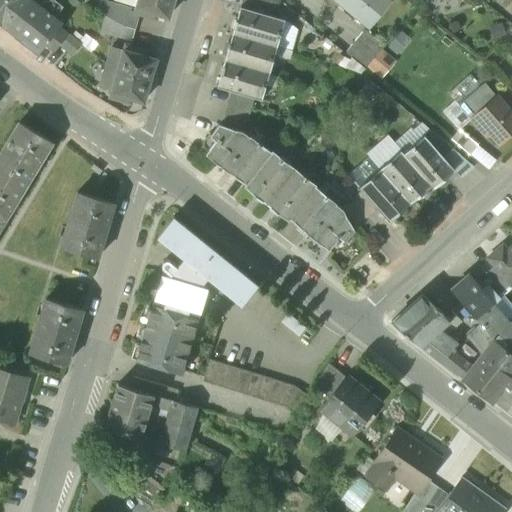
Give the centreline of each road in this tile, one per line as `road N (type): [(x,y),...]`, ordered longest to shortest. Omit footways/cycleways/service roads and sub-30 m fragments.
road 1 (residential): [(145,168),(43,511)]
road 2 (tertiary): [(145,168),(358,321)]
road 3 (residential): [(511,189),(358,321)]
road 4 (tertiary): [(358,321),(511,442)]
road 5 (tertiary): [(0,61),(145,168)]
road 6 (residential): [(193,0),(145,168)]
